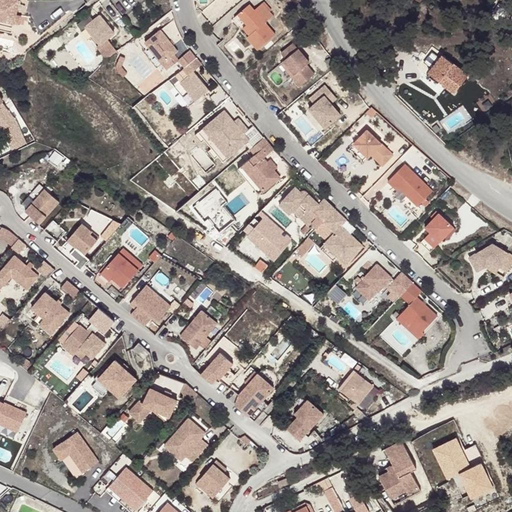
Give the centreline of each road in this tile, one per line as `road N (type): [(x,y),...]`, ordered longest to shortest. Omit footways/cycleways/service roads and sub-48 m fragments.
road 1 (residential): [(466,347),(457,309),(268,124),(197,36),(184,0)]
road 2 (residential): [(0,207),(289,464)]
road 3 (residential): [(222,249),(413,385),(451,369),(466,347)]
road 4 (unclassified): [(511,212),(373,87),(317,0)]
road 5 (residential): [(289,464),(475,373)]
